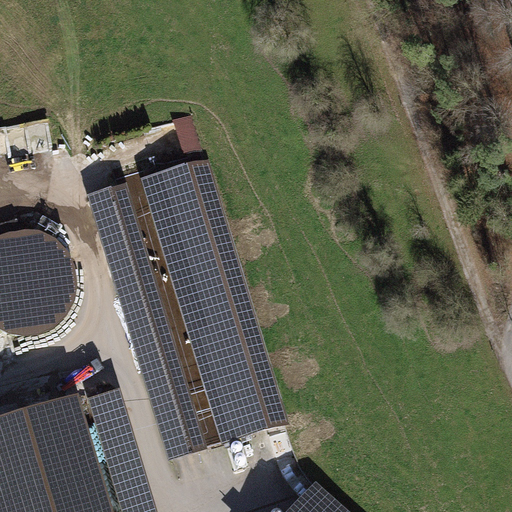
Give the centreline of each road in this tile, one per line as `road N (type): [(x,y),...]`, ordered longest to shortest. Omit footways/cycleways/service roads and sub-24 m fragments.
road 1 (track): [(511,316),(391,0)]
road 2 (track): [(0,375),(120,357),(171,511)]
road 3 (track): [(511,152),(443,0)]
